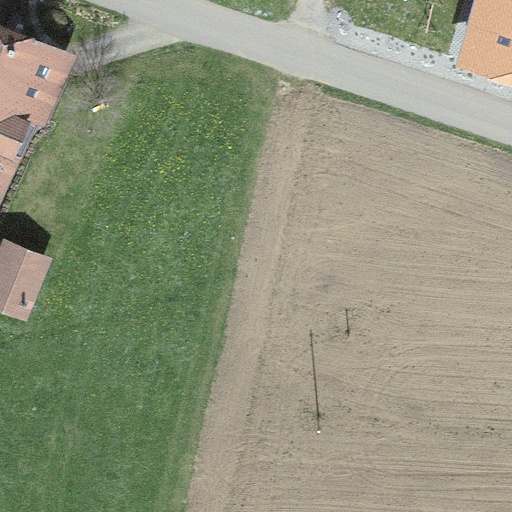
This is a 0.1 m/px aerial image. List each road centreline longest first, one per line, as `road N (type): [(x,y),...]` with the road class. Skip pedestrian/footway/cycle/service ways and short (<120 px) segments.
road 1 (track): [(133,511),(253,0)]
road 2 (unclassified): [(119,0),(511,130)]
